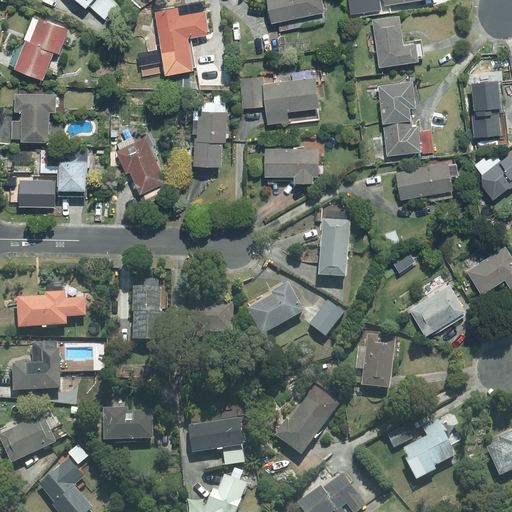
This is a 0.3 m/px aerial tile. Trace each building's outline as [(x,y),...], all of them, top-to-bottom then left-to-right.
[(105,20),(118,5),(112,0),(76,0),(86,8),(88,6),(105,20)] [(267,0),(272,22),(278,21),(280,31),(325,21),(323,12),(325,12),(322,0),(267,0)] [(348,0),(350,14),(380,10),(379,0),(348,0)] [(137,7),(131,2),(127,7),(133,12),(137,7)] [(179,15),(178,7),(154,11),(160,48),(146,50),(147,54),(140,55),(141,64),(148,62),(148,64),(163,61),(163,63),(192,58),(188,37),(209,34),(205,11),(179,15)] [(372,19),(379,66),(419,61),(416,43),(404,44),(400,15),(372,19)] [(26,40),(14,69),(43,80),(54,52),(59,54),(69,30),(39,18),(30,42),(26,40)] [(268,124),(289,121),(288,111),(319,108),(316,78),(264,83),(263,75),(240,78),(243,108),(266,106),(268,124)] [(475,136),(502,133),(499,112),(502,112),(499,79),(472,82),(474,110),(476,109),(476,113),(472,114),(475,136)] [(382,121),(411,118),(410,107),(416,107),(413,81),(378,85),(382,121)] [(56,112),(56,94),(16,93),(15,111),(22,111),(22,121),(13,120),(12,139),(21,139),(21,141),(49,141),(50,112),(56,112)] [(193,164),(221,166),(222,142),(226,142),(227,112),(198,111),(196,137),(195,137),(193,164)] [(422,151),(419,131),(419,125),(412,126),(411,118),(382,121),(387,155),(422,151)] [(431,129),(419,131),(422,151),(422,153),(434,151),(431,129)] [(129,172),(144,205),(169,193),(164,182),(166,181),(150,146),(153,145),(148,133),(133,139),(135,142),(116,150),(126,173),(129,172)] [(26,177),(35,177),(35,150),(35,145),(15,145),(15,160),(8,160),(8,187),(26,187),(26,177)] [(87,196),(89,148),(48,147),(48,149),(41,149),(41,163),(48,163),(48,166),(60,166),(59,195),(87,196)] [(319,176),(319,148),(265,148),(265,176),(294,176),(294,183),(313,183),(313,176),(319,176)] [(494,198),(511,183),(511,151),(502,160),(500,159),(489,167),(494,172),(488,176),(492,181),(485,186),(494,198)] [(449,165),(449,163),(396,172),(401,200),(454,190),(451,176),(458,175),(456,164),(449,165)] [(350,222),(323,220),(319,277),(346,279),(350,222)] [(389,247),(400,244),(396,233),(386,236),(389,247)] [(511,289),(511,256),(506,246),(467,270),(482,294),(505,279),(511,289)] [(400,273),(415,261),(408,252),(393,263),(400,273)] [(261,288),(256,278),(243,285),(248,294),(261,288)] [(262,333),(305,309),(288,280),(271,291),(272,293),(247,307),(262,333)] [(134,310),(133,338),(162,339),(164,310),(160,310),(161,287),(134,285),(132,310),(134,310)] [(425,336),(466,311),(449,285),(409,309),(425,336)] [(18,326),(67,323),(67,315),(86,314),(85,296),(66,298),(65,290),(45,291),(45,295),(17,296),(18,326)] [(234,301),(207,300),(207,295),(189,294),(188,330),(234,331),(234,301)] [(309,323),(326,336),(344,312),(327,299),(309,323)] [(390,386),(396,335),(368,332),(362,383),(390,386)] [(13,389),(61,387),(59,347),(41,348),(42,361),(12,362),(13,389)] [(301,453),(340,403),(315,385),(289,420),(287,418),(275,433),(301,453)] [(104,438),(153,437),(153,410),(128,410),(128,407),(103,407),(104,438)] [(0,437),(11,462),(56,441),(44,413),(0,433),(0,437)] [(192,451),(244,443),(240,416),(188,424),(192,451)] [(435,465),(457,453),(438,419),(423,427),(428,435),(404,448),(410,458),(407,460),(417,478),(437,468),(435,465)] [(413,438),(407,425),(388,434),(395,447),(413,438)] [(500,474),(511,468),(511,430),(498,437),(500,440),(487,446),(500,474)] [(70,457),(39,483),(55,502),(53,503),(60,511),(85,511),(93,506),(76,485),(77,484),(76,483),(85,475),(70,457)] [(320,485),(297,501),(304,511),(330,511),(333,510),(334,511),(341,511),(342,511),(355,511),(366,505),(342,472),(322,487),(320,485)] [(241,499),(247,483),(224,474),(218,490),(213,488),(203,511),(236,511),(242,499),(241,499)] [(462,502),(459,494),(453,496),(456,504),(462,502)]
